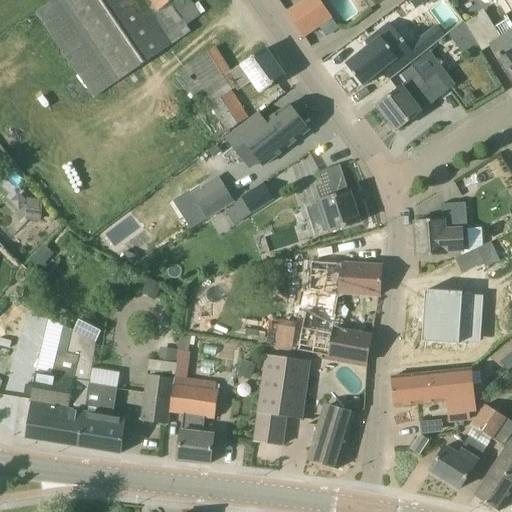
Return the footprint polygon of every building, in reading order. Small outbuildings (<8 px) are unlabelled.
[(55,0),(35,14),(94,98),(189,31),(186,27),(201,17),(189,0),(55,0)] [(302,2),(287,13),(303,37),(332,18),(323,6),(311,14),(302,2)] [(511,65),(511,27),(494,39),(479,15),(465,23),(483,52),(492,46),(507,69),(511,65)] [(338,27),(332,18),(326,23),(332,32),(338,27)] [(421,39),(430,50),(442,40),(434,29),(421,39)] [(346,65),(364,88),(386,70),(394,79),(421,57),(413,46),(410,49),(400,36),(391,43),(381,31),(373,37),(377,41),(346,65)] [(198,94),(206,107),(198,112),(217,143),(249,118),(231,91),(235,88),(227,76),(232,73),(215,48),(178,72),(193,97),(198,94)] [(265,49),(232,73),(227,76),(235,88),(237,91),(250,82),(259,95),(285,77),(265,49)] [(449,91),(436,73),(425,81),(413,67),(402,75),(407,83),(378,106),(397,131),(449,91)] [(259,114),(226,140),(239,156),(248,149),(263,167),(310,130),(290,105),(267,123),(259,114)] [(329,234),(360,223),(340,165),(319,173),(327,197),(317,201),(329,234)] [(241,197),(242,198),(252,215),(275,201),(264,183),(241,197)] [(235,202),(225,186),(198,204),(200,207),(208,220),(224,209),(235,202)] [(41,200),(26,199),(25,220),(40,221),(41,221),(43,200),(41,200)] [(448,252),(464,251),(469,251),(466,203),(441,205),(442,220),(415,222),(417,257),(448,255),(448,252)] [(499,261),(495,251),(490,243),(455,260),(462,274),(484,263),(486,267),(499,261)] [(382,268),(344,265),(345,257),(310,254),(308,283),(338,285),(337,293),(380,296),(382,268)] [(155,301),(162,286),(149,279),(141,294),(155,301)] [(474,295),(447,293),(427,292),(427,293),(431,293),(429,325),(425,325),(424,341),(459,343),(461,320),(472,321),(474,295)] [(372,337),(352,334),(333,330),(336,313),(307,308),(304,324),(279,320),(274,348),(367,364),(372,337)] [(85,412),(89,384),(96,344),(91,341),(97,330),(79,320),(72,331),(66,352),(58,349),(50,375),(36,373),(26,438),(78,447),(83,412),(85,412)] [(161,348),(159,362),(175,364),(177,350),(161,348)] [(177,364),(189,365),(191,351),(189,351),(179,349),(177,364)] [(311,362),(265,356),(253,442),(283,446),(287,419),(303,421),(311,362)] [(237,376),(250,382),(257,365),(244,360),(237,376)] [(395,407),(446,402),(449,425),(469,423),(468,414),(477,413),(472,370),(392,378),(395,407)] [(170,414),(174,378),(146,375),(141,424),(169,426),(170,414)] [(215,420),(219,383),(174,378),(170,414),(184,416),(183,430),(181,430),(177,460),(210,464),(214,434),(203,432),(204,419),(215,420)] [(122,454),(127,419),(114,416),(118,389),(89,384),(85,412),(83,412),(78,447),(122,454)] [(354,414),(335,408),(324,405),(308,460),(339,469),(349,434),(348,434),(354,414)] [(504,446),(511,433),(511,422),(485,405),(471,426),(504,446)] [(419,455),(429,441),(420,435),(411,449),(419,455)] [(460,490),(486,447),(470,437),(459,454),(446,446),(430,471),(460,490)] [(498,511),(509,496),(511,491),(511,438),(474,497),(498,511)]
